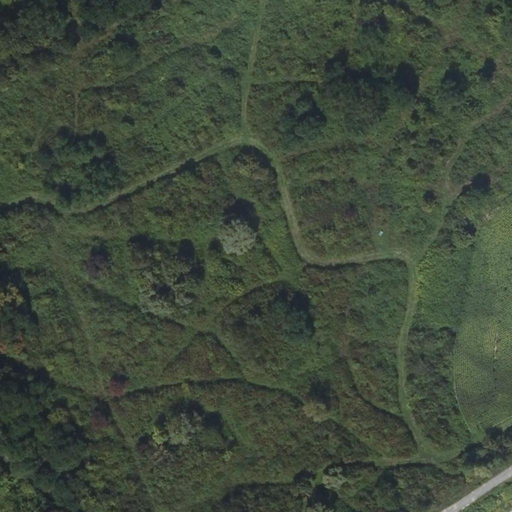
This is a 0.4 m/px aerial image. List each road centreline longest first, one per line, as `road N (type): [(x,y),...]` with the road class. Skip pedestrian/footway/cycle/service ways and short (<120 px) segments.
road 1 (track): [(426,459),(402,396),(416,292),(408,250),(309,261),(275,172),(249,143),(234,140),(83,212),(22,198),(0,211)]
road 2 (track): [(304,511),(316,475),(380,460),(451,458),(511,435)]
road 3 (track): [(234,140),(268,0)]
